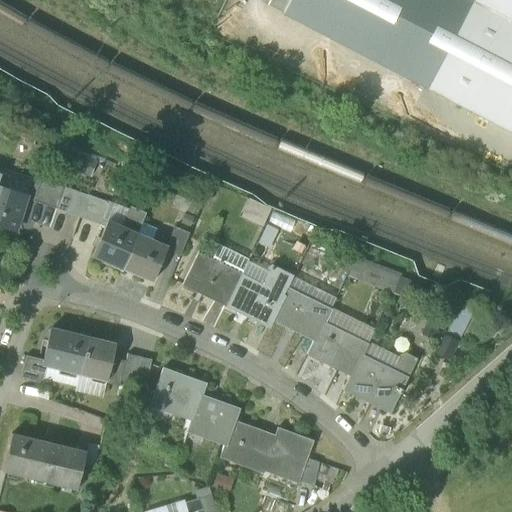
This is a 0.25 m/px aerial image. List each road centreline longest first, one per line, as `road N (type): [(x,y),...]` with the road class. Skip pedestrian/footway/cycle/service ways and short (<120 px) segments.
road 1 (residential): [(381,473),(279,381),(153,320),(35,280)]
road 2 (unclassified): [(511,362),(381,473)]
